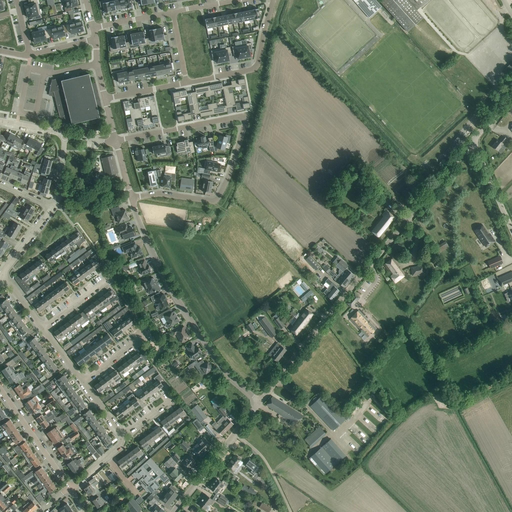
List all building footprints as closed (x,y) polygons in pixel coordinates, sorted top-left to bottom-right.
[(39,9),(37,0),(34,0),(31,1),(31,4),(25,6),(25,7),(24,7),(25,12),(39,9)] [(71,7),(78,5),(77,4),(78,4),(76,0),(73,0),(63,3),(66,12),(72,10),(71,7)] [(108,0),(106,0),(99,1),(100,8),(104,7),(105,12),(111,11),(110,11),(108,0)] [(124,0),(126,8),(131,7),(132,7),(131,3),(134,3),(133,0),(124,0)] [(374,13),(374,12),(375,11),(376,12),(381,7),(375,0),(353,0),(369,18),(374,13)] [(381,0),(380,1),(407,32),(423,18),(416,10),(419,8),(421,6),(421,7),(429,0),(381,0)] [(42,18),(39,9),(25,12),(27,17),(28,18),(35,16),(35,19),(42,18)] [(81,22),(81,19),(74,20),(74,21),(77,30),(77,32),(84,31),(82,25),(83,25),(82,22),(81,22)] [(77,30),(74,21),(69,23),(69,24),(66,25),(68,33),(71,32),(71,34),(77,32),(77,30)] [(59,37),(57,27),(56,25),(50,26),(50,29),(47,29),(49,37),(52,37),(53,38),(59,37)] [(68,33),(66,25),(57,27),(59,37),(65,35),(65,33),(68,33)] [(49,37),(47,29),(46,26),(37,28),(38,30),(38,32),(41,41),(47,40),(46,38),(49,37)] [(156,29),(158,40),(164,39),(165,41),(168,41),(167,34),(164,35),(162,28),(156,29)] [(156,29),(149,30),(151,38),(148,38),(149,44),(159,43),(158,40),(156,29)] [(41,41),(38,32),(38,30),(32,32),(32,34),(31,34),(32,37),(33,37),(34,43),(41,41)] [(148,38),(145,39),(143,32),(142,32),(142,31),(138,32),(138,33),(137,33),(139,46),(149,44),(148,38)] [(139,46),(137,33),(130,34),(132,41),(129,42),(130,48),(139,46)] [(122,35),(119,36),(118,37),(120,50),(130,48),(129,42),(126,43),(124,35),(123,36),(122,35)] [(118,36),(111,38),(112,45),(109,46),(111,52),(120,50),(118,37),(118,36)] [(251,43),(241,45),(244,58),(249,57),(250,57),(249,50),(252,49),(251,43)] [(244,58),(241,45),(232,47),(233,53),(237,52),(238,59),(239,59),(244,58)] [(230,47),(220,49),(223,63),(228,62),(228,61),(229,61),(228,54),(231,53),(230,47)] [(223,63),(220,49),(211,51),(212,57),(215,56),(217,63),(218,63),(223,63)] [(114,72),(115,78),(118,77),(119,83),(125,82),(122,70),(114,72)] [(95,83),(91,84),(89,74),(76,77),(75,77),(70,78),(69,76),(65,77),(52,80),(52,79),(52,80),(51,84),(50,84),(49,88),(50,88),(49,93),(49,92),(50,92),(51,95),(54,96),(54,97),(56,104),(57,108),(60,120),(61,124),(71,122),(72,123),(72,124),(87,120),(91,119),(92,124),(100,122),(99,117),(97,107),(101,106),(101,107),(95,82),(95,83)] [(231,85),(227,86),(229,97),(234,96),(232,88),(241,86),(241,89),(246,88),(245,78),(231,81),(231,85)] [(229,97),(227,86),(223,86),(222,83),(208,86),(210,95),(215,94),(215,91),(223,90),(225,98),(229,97)] [(196,92),(191,93),(193,104),(198,103),(197,95),(205,93),(205,96),(210,95),(208,86),(195,88),(196,92)] [(193,104),(191,93),(187,93),(186,90),(172,93),(174,102),(179,101),(179,98),(187,97),(189,105),(193,104)] [(235,104),(234,96),(229,97),(231,108),(236,107),(236,110),(250,108),(248,98),(243,99),(244,102),(235,104)] [(143,98),(145,107),(150,106),(151,112),(157,111),(154,99),(150,100),(149,97),(143,98)] [(231,108),(229,97),(225,98),(226,105),(218,107),(217,104),(212,105),(214,115),(228,112),(227,108),(231,108)] [(140,108),(145,107),(143,98),(137,99),(138,102),(134,103),(136,115),(142,114),(140,108)] [(130,110),(131,116),(136,115),(134,103),(130,104),(129,101),(123,102),(125,111),(130,110)] [(200,111),(198,103),(193,104),(196,115),(200,114),(201,117),(214,115),(212,105),(208,106),(208,109),(200,111)] [(196,115),(193,104),(189,105),(190,112),(182,114),(181,112),(176,113),(178,122),(192,119),(191,115),(196,115)] [(147,118),(149,128),(155,127),(155,123),(159,122),(157,111),(151,112),(152,117),(147,118)] [(142,114),(136,115),(138,126),(143,125),(143,129),(149,128),(147,118),(143,119),(142,114)] [(134,127),(138,126),(136,115),(131,116),(132,121),(127,122),(129,132),(135,131),(134,127)] [(3,142),(12,146),(16,137),(14,136),(10,134),(8,138),(6,137),(3,142)] [(224,149),(226,143),(229,143),(229,142),(231,136),(226,134),(225,137),(222,136),(220,136),(220,137),(217,145),(214,144),(214,151),(217,151),(217,148),(224,149)] [(460,135),(443,155),(449,160),(466,140),(460,135)] [(210,147),(213,146),(213,138),(208,139),(206,140),(205,136),(201,137),(201,138),(196,139),(198,148),(202,147),(202,148),(207,147),(207,146),(210,145),(210,147)] [(498,140),(492,146),(501,153),(504,150),(500,147),(503,144),(504,142),(507,144),(509,141),(503,136),(499,141),(498,140)] [(20,151),(22,148),(23,146),(20,145),(23,140),(19,138),(18,138),(16,137),(12,146),(20,151)] [(32,148),(35,141),(33,140),(29,138),(26,145),(24,143),(23,146),(22,148),(24,149),(26,145),(29,146),(27,149),(30,151),(32,148)] [(177,153),(186,151),(186,152),(191,152),(191,153),(194,152),(192,142),(188,143),(188,140),(184,140),(184,141),(176,143),(177,146),(176,146),(177,153)] [(35,141),(32,148),(38,151),(38,152),(41,154),(44,148),(41,147),(42,144),(38,142),(35,141)] [(170,154),(169,146),(165,146),(165,144),(152,147),(153,154),(165,152),(166,155),(170,154)] [(136,155),(137,160),(146,158),(144,149),(135,151),(136,154),(136,155)] [(44,158),(42,158),(40,165),(50,168),(51,165),(52,161),(50,160),(51,157),(45,155),(44,158)] [(113,156),(102,158),(106,176),(118,173),(113,156)] [(204,169),(203,173),(209,174),(210,170),(218,172),(220,164),(208,161),(206,169),(204,169)] [(50,168),(40,165),(35,163),(34,167),(42,169),(41,172),(49,174),(50,174),(51,171),(50,171),(50,170),(50,168)] [(11,165),(10,168),(6,167),(3,174),(9,177),(14,166),(11,165)] [(18,172),(15,171),(16,167),(14,166),(9,177),(15,179),(18,172)] [(157,185),(154,170),(148,172),(150,186),(157,185)] [(23,174),(20,182),(26,184),(29,177),(31,173),(25,171),(23,174)] [(23,174),(18,172),(15,179),(20,182),(23,174)] [(33,172),(30,181),(34,182),(36,177),(38,177),(39,174),(33,172)] [(202,191),(211,193),(211,188),(212,189),(212,186),(213,182),(207,181),(208,179),(209,179),(210,175),(202,173),(201,178),(205,178),(204,180),(202,191)] [(166,187),(166,188),(169,188),(169,187),(170,187),(171,181),(175,181),(176,174),(171,174),(171,177),(164,176),(163,186),(166,187)] [(50,184),(51,180),(44,178),(43,182),(40,181),(39,183),(40,183),(39,184),(42,185),(49,187),(50,184)] [(182,178),(180,188),(192,190),(193,180),(182,178)] [(49,187),(42,185),(40,192),(47,194),(49,189),(48,189),(49,187)] [(387,207),(391,202),(383,196),(379,201),(387,207)] [(13,201),(11,203),(15,205),(18,202),(20,200),(16,197),(13,201)] [(25,202),(23,205),(26,207),(24,211),(31,215),(35,208),(28,205),(25,202)] [(121,211),(119,206),(111,209),(114,217),(116,216),(119,223),(129,220),(125,210),(121,211)] [(8,208),(5,212),(11,216),(14,217),(16,213),(8,208)] [(18,213),(17,215),(21,217),(23,218),(27,221),(29,218),(30,219),(32,215),(31,215),(24,211),(21,209),(19,212),(18,213)] [(391,223),(395,218),(386,210),(370,230),(379,238),(392,224),(391,223)] [(11,229),(18,233),(21,226),(15,222),(11,229)] [(126,225),(126,224),(116,228),(119,236),(122,235),(124,240),(135,236),(132,227),(127,229),(125,225),(126,225)] [(483,225),(475,230),(480,237),(479,237),(481,240),(483,243),(487,241),(488,243),(489,244),(490,245),(492,243),(495,242),(489,234),(488,232),(483,225)] [(18,233),(11,229),(9,232),(6,230),(4,233),(7,235),(14,239),(18,233)] [(71,237),(75,243),(77,246),(82,242),(83,242),(85,240),(81,235),(79,237),(76,233),(71,237)] [(75,243),(71,237),(66,241),(70,247),(75,243)] [(0,247),(4,250),(5,250),(6,250),(9,245),(8,245),(8,244),(1,239),(1,240),(0,239),(0,247)] [(68,249),(70,247),(66,241),(65,241),(64,240),(62,242),(63,243),(61,244),(65,251),(67,253),(70,252),(68,249)] [(129,251),(132,258),(142,254),(140,246),(137,248),(135,242),(122,247),(123,250),(125,249),(126,252),(129,251)] [(439,253),(449,247),(446,242),(436,249),(439,253)] [(58,247),(56,248),(60,254),(65,251),(61,244),(60,244),(59,244),(57,245),(58,247)] [(55,258),(60,254),(56,248),(51,252),(55,258)] [(50,262),(55,258),(51,252),(45,256),(50,262)] [(97,261),(101,259),(97,253),(91,258),(93,261),(91,263),(95,269),(96,269),(96,270),(99,268),(98,267),(100,265),(97,261)] [(488,261),(491,268),(503,263),(500,256),(488,261)] [(306,261),(316,270),(320,267),(310,257),(306,261)] [(406,275),(396,262),(393,258),(384,265),(387,269),(392,275),(391,276),(395,283),(406,275)] [(350,280),(354,275),(347,269),(348,269),(348,267),(347,267),(348,265),(341,259),(335,266),(344,273),(345,272),(348,275),(347,277),(350,280)] [(40,270),(45,266),(40,260),(35,264),(40,270)] [(147,265),(144,260),(138,262),(140,268),(139,268),(142,275),(151,271),(148,265),(147,265)] [(91,263),(86,267),(90,273),(95,269),(91,263)] [(40,270),(35,264),(30,267),(35,274),(40,270)] [(90,273),(86,267),(84,265),(82,266),(83,268),(81,271),(85,277),(90,273)] [(418,275),(425,274),(423,265),(411,267),(412,274),(418,273),(418,275)] [(326,266),(323,269),(328,274),(331,271),(326,266)] [(25,271),(30,277),(35,274),(30,267),(25,271)] [(83,278),(85,277),(81,271),(79,268),(76,270),(78,272),(75,274),(80,281),(80,280),(81,281),(83,279),(83,278)] [(30,277),(25,271),(18,276),(19,278),(21,277),(23,279),(24,281),(30,277)] [(342,275),(339,273),(334,279),(344,288),(350,280),(347,277),(348,275),(345,272),(344,273),(342,275)] [(511,280),(511,272),(497,278),(500,286),(511,280)] [(75,284),(80,281),(75,274),(70,278),(75,284)] [(148,288),(151,293),(159,289),(159,288),(160,286),(159,285),(158,284),(157,283),(157,284),(156,285),(153,278),(149,280),(147,277),(141,280),(145,290),(148,288)] [(330,285),(323,293),(327,295),(326,296),(328,297),(332,301),(340,291),(337,288),(338,287),(328,278),(325,282),(330,285)] [(303,281),(300,284),(306,291),(309,289),(303,281)] [(65,282),(60,286),(65,292),(70,288),(65,282)] [(63,294),(65,292),(60,286),(55,290),(60,296),(61,297),(63,295),(63,294)] [(459,286),(440,294),(444,303),(463,295),(459,286)] [(55,300),(60,296),(55,290),(50,293),(55,300)] [(109,291),(104,295),(109,301),(111,304),(119,298),(115,293),(112,295),(109,291)] [(26,298),(28,301),(35,295),(33,292),(26,298)] [(53,301),(55,300),(50,293),(45,297),(50,303),(51,304),(53,302),(53,301)] [(355,293),(346,302),(351,308),(360,297),(355,293)] [(44,307),(50,303),(45,297),(43,294),(41,296),(43,299),(40,301),(44,307)] [(104,305),(109,301),(104,295),(103,294),(101,296),(101,297),(99,299),(104,305)] [(158,310),(160,309),(160,310),(165,308),(165,307),(168,305),(166,300),(167,300),(164,294),(155,298),(157,301),(156,302),(158,306),(156,307),(156,308),(157,310),(158,310)] [(99,299),(98,298),(96,300),(96,301),(94,302),(101,311),(106,307),(104,305),(99,299)] [(4,309),(10,305),(6,299),(5,300),(3,302),(0,304),(2,307),(0,308),(0,309),(1,311),(4,309)] [(44,307),(40,301),(35,305),(34,303),(31,305),(35,310),(37,309),(39,311),(40,311),(43,310),(42,309),(44,307)] [(91,305),(89,306),(94,312),(95,315),(101,311),(94,302),(93,302),(91,304),(91,305)] [(8,314),(14,310),(10,305),(4,309),(6,312),(4,314),(6,316),(8,314)] [(89,316),(94,312),(89,306),(84,310),(84,311),(82,312),(89,321),(92,319),(89,316)] [(314,315),(305,308),(297,319),(306,326),(314,315)] [(167,328),(169,327),(179,322),(178,321),(179,321),(177,318),(176,317),(177,317),(176,316),(176,317),(175,315),(175,314),(174,311),(171,312),(169,309),(157,316),(158,319),(160,319),(164,317),(167,323),(166,325),(165,325),(165,326),(166,327),(167,328)] [(12,319),(18,315),(14,310),(8,314),(12,319)] [(350,319),(353,322),(368,336),(377,328),(358,310),(350,319)] [(79,323),(84,319),(80,313),(74,317),(79,323)] [(277,333),(262,313),(256,317),(272,337),(277,333)] [(128,316),(129,318),(124,321),(129,328),(134,324),(132,321),(136,319),(131,314),(128,316)] [(18,315),(12,319),(9,321),(13,326),(22,320),(18,315)] [(79,323),(74,317),(69,321),(75,328),(77,327),(76,325),(79,323)] [(278,317),(274,320),(281,329),(285,326),(278,317)] [(303,329),(306,326),(297,319),(289,329),(297,335),(302,328),(303,329)] [(22,320),(13,326),(17,331),(25,325),(22,320)] [(66,322),(67,323),(64,325),(71,333),(76,329),(75,328),(69,321),(68,320),(66,322)] [(124,331),(129,328),(124,321),(122,323),(119,320),(117,322),(119,325),(124,331)] [(103,324),(109,332),(112,330),(106,322),(103,324)] [(250,323),(246,326),(250,332),(254,329),(250,323)] [(25,325),(17,331),(19,335),(19,336),(20,338),(23,336),(23,334),(29,330),(25,325)] [(71,333),(64,325),(59,328),(66,337),(71,333)] [(124,331),(119,325),(112,331),(116,337),(124,331)] [(179,327),(171,331),(174,335),(176,334),(181,343),(190,337),(187,332),(185,330),(186,329),(184,327),(180,329),(179,327)] [(59,342),(62,340),(62,339),(65,336),(66,337),(59,328),(54,332),(56,335),(54,336),(59,342)] [(108,334),(102,338),(106,344),(112,340),(108,334)] [(39,343),(35,338),(29,342),(26,344),(29,347),(27,348),(28,350),(33,347),(39,343)] [(101,348),(106,344),(102,338),(97,343),(101,348)] [(96,353),(101,348),(97,343),(94,345),(92,342),(89,344),(91,347),(96,353)] [(36,352),(42,348),(39,343),(33,347),(34,349),(31,352),(33,355),(36,352)] [(195,348),(192,343),(186,347),(189,352),(188,353),(193,360),(202,353),(197,347),(195,348)] [(277,362),(287,350),(281,345),(271,357),(277,362)] [(76,349),(74,346),(67,352),(69,355),(73,352),(73,351),(76,349)] [(91,347),(86,351),(90,357),(96,353),(91,347)] [(46,353),(45,351),(45,350),(44,348),(43,348),(42,348),(36,352),(40,357),(46,353)] [(85,361),(90,357),(86,351),(80,355),(85,361)] [(46,353),(40,357),(44,362),(50,358),(46,353)] [(138,353),(133,357),(138,364),(144,359),(145,360),(147,359),(142,353),(140,355),(138,353)] [(18,355),(3,365),(5,368),(2,371),(6,377),(15,370),(12,366),(22,360),(18,355)] [(79,365),(85,361),(80,355),(75,359),(79,365)] [(139,365),(138,364),(133,357),(128,361),(133,367),(134,369),(139,365)] [(44,362),(46,365),(43,367),(45,370),(54,363),(50,358),(44,362)] [(202,368),(206,374),(213,369),(208,362),(205,364),(202,360),(194,365),(198,371),(202,368)] [(128,361),(123,364),(127,371),(133,367),(128,361)] [(54,363),(45,370),(49,375),(58,368),(54,363)] [(122,375),(127,371),(123,364),(118,368),(122,375)] [(15,370),(6,377),(11,382),(10,383),(17,378),(19,381),(16,383),(16,384),(22,379),(25,377),(22,372),(19,374),(18,373),(15,375),(13,372),(15,370)] [(110,374),(114,380),(120,377),(115,370),(110,374)] [(25,377),(22,379),(24,382),(32,377),(30,374),(25,377)] [(37,376),(44,385),(49,381),(46,378),(44,375),(42,377),(40,374),(37,376)] [(117,384),(114,380),(110,374),(105,378),(109,384),(112,382),(115,385),(117,384)] [(163,386),(160,382),(163,379),(159,374),(154,378),(156,382),(153,384),(158,390),(163,386)] [(65,377),(63,375),(55,382),(59,387),(67,381),(68,380),(66,377),(65,377)] [(100,382),(104,388),(106,390),(111,386),(109,384),(105,378),(100,382)] [(71,386),(67,381),(59,387),(63,392),(71,386)] [(134,386),(137,384),(135,381),(129,386),(132,390),(135,388),(134,386)] [(14,388),(18,393),(27,387),(30,385),(28,382),(21,387),(19,384),(14,388)] [(45,386),(51,393),(54,391),(51,387),(50,388),(49,388),(52,385),(50,382),(45,386)] [(97,393),(104,388),(100,382),(94,386),(95,386),(93,387),(97,393)] [(41,383),(32,390),(34,394),(39,390),(44,387),(41,383)] [(158,390),(153,384),(148,388),(153,394),(158,390)] [(75,391),(71,386),(63,392),(66,397),(68,395),(75,391)] [(27,387),(18,393),(22,399),(27,395),(28,397),(29,397),(33,394),(27,387)] [(148,397),(153,394),(148,388),(143,391),(148,397)] [(34,394),(33,394),(29,397),(28,397),(30,400),(25,403),(27,406),(25,407),(27,409),(27,410),(38,402),(39,402),(35,396),(41,392),(39,390),(34,394)] [(75,391),(68,395),(72,400),(78,396),(75,391)] [(143,391),(138,395),(142,401),(148,397),(143,391)] [(111,397),(109,394),(102,399),(104,402),(111,397)] [(333,431),(345,419),(322,395),(310,406),(333,431)] [(82,401),(82,400),(81,398),(80,398),(78,396),(72,400),(70,402),(74,407),(73,408),(82,401)] [(297,424),(303,416),(272,396),(266,405),(277,412),(276,412),(287,419),(288,418),(297,424)] [(130,401),(134,407),(140,403),(135,397),(130,401)] [(53,398),(44,403),(47,407),(55,401),(53,398)] [(75,411),(78,408),(80,411),(86,406),(82,401),(73,408),(75,411)] [(130,401),(125,405),(129,411),(131,412),(133,410),(132,409),(134,407),(130,401)] [(41,408),(38,402),(27,410),(28,410),(29,412),(31,412),(32,414),(41,408)] [(207,417),(197,404),(191,410),(203,425),(206,424),(203,420),(207,417)] [(129,411),(125,405),(120,409),(124,415),(125,415),(128,414),(127,413),(129,411)] [(124,415),(120,409),(118,407),(113,411),(119,419),(124,415)] [(180,417),(186,413),(181,407),(176,411),(180,417)] [(217,410),(224,418),(227,415),(221,407),(217,410)] [(72,420),(75,417),(70,410),(66,413),(69,416),(72,420)] [(93,415),(89,410),(83,415),(87,420),(93,415)] [(43,416),(42,414),(36,418),(40,423),(53,414),(51,411),(43,416)] [(175,421),(180,417),(176,411),(171,414),(175,421)] [(53,414),(40,423),(44,429),(49,425),(48,423),(55,417),(53,414)] [(175,421),(171,414),(166,418),(170,424),(175,421)] [(79,415),(75,417),(72,420),(78,427),(81,424),(82,423),(81,421),(79,422),(78,421),(82,418),(79,415)] [(97,420),(93,415),(87,420),(91,425),(97,420)] [(170,424),(166,418),(161,422),(165,428),(170,424)] [(196,419),(192,422),(200,431),(204,428),(196,419)] [(220,423),(218,425),(223,429),(225,427),(228,430),(233,424),(227,419),(222,424),(220,423)] [(13,425),(12,422),(11,422),(10,420),(0,426),(3,431),(6,430),(13,425)] [(91,425),(95,430),(100,425),(97,420),(91,425)] [(222,436),(228,430),(225,427),(223,429),(218,425),(215,421),(211,425),(216,430),(222,436)] [(15,427),(13,425),(6,430),(9,435),(16,429),(14,427),(15,427)] [(103,427),(102,428),(100,425),(95,430),(98,435),(104,430),(105,429),(103,427)] [(216,435),(208,425),(205,427),(213,438),(216,435)] [(54,428),(47,433),(51,438),(60,432),(57,426),(54,428)] [(159,437),(164,433),(159,427),(154,430),(159,437)] [(319,427),(304,440),(311,447),(326,434),(319,427)] [(177,432),(175,430),(173,428),(167,433),(170,438),(177,432)] [(16,429),(9,435),(12,439),(20,434),(18,432),(16,429)] [(108,435),(104,430),(98,435),(97,436),(100,441),(108,435)] [(159,437),(154,430),(149,434),(154,440),(159,437)] [(79,435),(77,431),(70,436),(72,440),(79,435)] [(60,432),(51,438),(54,444),(62,439),(62,438),(64,437),(60,432)] [(20,434),(12,439),(11,440),(9,442),(8,442),(10,444),(14,441),(16,444),(23,439),(21,436),(20,434)] [(149,434),(144,438),(149,444),(154,440),(149,434)] [(100,441),(97,444),(99,446),(104,442),(106,445),(112,441),(108,435),(100,441)] [(197,444),(206,452),(213,446),(209,443),(204,437),(197,444)] [(144,438),(139,442),(144,448),(149,444),(144,438)] [(327,442),(309,458),(324,475),(346,455),(331,438),(330,440),(327,442)] [(171,440),(163,446),(165,448),(173,442),(171,440)] [(183,440),(179,443),(186,451),(190,447),(183,440)] [(25,442),(20,445),(18,447),(20,449),(16,452),(18,455),(21,453),(29,447),(25,442)] [(70,443),(64,447),(63,444),(56,449),(57,450),(58,449),(61,454),(70,447),(72,446),(70,443)] [(192,449),(197,454),(201,458),(206,452),(197,444),(192,449)] [(0,452),(3,456),(8,452),(6,449),(5,450),(5,449),(6,447),(4,445),(3,446),(0,449),(0,448),(0,452)] [(138,446),(133,450),(137,457),(142,453),(138,446)] [(29,447),(21,453),(25,458),(33,453),(29,447)] [(74,454),(70,447),(61,454),(65,459),(70,455),(71,456),(74,454)] [(132,460),(137,457),(133,450),(128,454),(132,460)] [(33,453),(25,458),(29,464),(37,458),(33,453)] [(127,464),(132,460),(128,454),(123,458),(127,464)] [(175,454),(172,456),(177,463),(180,460),(175,454)] [(189,455),(182,463),(189,470),(197,462),(189,455)] [(235,456),(227,465),(234,471),(239,464),(241,466),(243,462),(241,461),(235,456)] [(170,466),(172,468),(177,463),(171,457),(166,462),(164,464),(168,468),(170,466)] [(37,458),(29,464),(27,465),(29,468),(33,465),(35,467),(41,464),(37,458)] [(67,464),(71,469),(83,461),(84,461),(82,458),(80,459),(79,459),(77,461),(76,459),(73,461),(73,460),(67,464)] [(122,468),(127,464),(123,458),(118,461),(122,468)] [(138,481),(148,472),(144,467),(147,463),(152,469),(156,465),(150,458),(132,475),(135,478),(136,477),(139,480),(138,481)] [(249,458),(245,463),(251,468),(250,470),(249,471),(254,475),(260,467),(249,458)] [(83,461),(71,469),(75,475),(84,468),(82,466),(85,464),(83,461)] [(8,474),(11,471),(6,465),(5,465),(2,466),(8,474)] [(158,475),(162,472),(156,465),(152,469),(148,472),(138,481),(138,482),(139,481),(142,484),(141,485),(144,488),(155,479),(150,473),(153,470),(158,475)] [(36,478),(45,472),(41,467),(35,472),(36,472),(34,473),(34,475),(36,478)] [(173,471),(169,474),(177,481),(183,475),(178,470),(178,471),(177,469),(174,472),(173,471)] [(20,473),(19,471),(16,473),(21,479),(25,476),(22,472),(20,473)] [(25,480),(33,474),(32,471),(25,476),(21,479),(26,485),(28,484),(25,480)] [(49,477),(45,472),(36,478),(33,481),(31,482),(33,484),(34,483),(34,484),(38,481),(40,484),(49,477)] [(112,472),(108,476),(113,481),(117,478),(112,472)] [(159,477),(164,482),(169,478),(162,472),(158,475),(155,479),(144,488),(147,492),(148,491),(151,494),(150,495),(161,486),(156,480),(159,477)] [(44,489),(52,483),(49,477),(40,484),(35,487),(37,490),(39,488),(39,489),(42,486),(44,489)] [(84,489),(89,495),(95,491),(93,488),(96,486),(96,485),(98,483),(94,477),(88,482),(89,481),(91,484),(84,489)] [(217,479),(210,488),(213,491),(216,493),(217,493),(221,487),(222,488),(224,484),(221,482),(217,479)] [(52,483),(44,489),(36,494),(34,496),(35,497),(40,503),(44,499),(40,494),(42,492),(43,494),(46,492),(46,491),(48,490),(49,492),(47,493),(49,496),(53,493),(52,491),(56,488),(52,483)] [(8,485),(6,487),(2,490),(5,493),(12,487),(9,484),(8,485)] [(167,491),(165,493),(173,500),(178,494),(177,493),(174,491),(176,488),(171,485),(169,488),(170,489),(168,492),(167,491)] [(241,489),(254,497),(257,492),(253,490),(254,489),(250,487),(249,488),(244,485),(241,489)] [(106,492),(104,489),(96,494),(98,493),(99,496),(93,501),(97,508),(103,504),(103,503),(106,501),(104,497),(105,496),(104,494),(106,492)] [(32,501),(34,499),(32,497),(28,491),(25,493),(30,499),(32,501)] [(164,496),(162,500),(165,502),(169,505),(173,500),(165,493),(163,495),(164,496)] [(13,504),(21,496),(19,494),(18,495),(11,501),(13,504)] [(204,497),(198,504),(202,507),(205,509),(207,511),(209,511),(210,509),(210,507),(208,506),(209,504),(211,505),(214,501),(212,500),(209,497),(205,494),(203,497),(204,497)] [(135,499),(138,504),(143,500),(140,495),(135,499)] [(221,495),(219,498),(226,503),(228,500),(228,499),(221,495)] [(0,503),(0,509),(2,511),(6,507),(4,505),(11,499),(8,496),(5,499),(0,503)] [(137,511),(142,509),(133,498),(126,504),(131,511),(137,511)] [(150,505),(150,504),(155,508),(152,511),(163,511),(164,511),(159,506),(161,504),(155,499),(153,498),(151,500),(150,500),(149,501),(149,503),(149,504),(150,505)] [(26,504),(32,511),(37,507),(33,502),(30,504),(28,502),(26,504)] [(66,511),(71,509),(67,503),(62,507),(59,509),(60,511),(66,511)]
